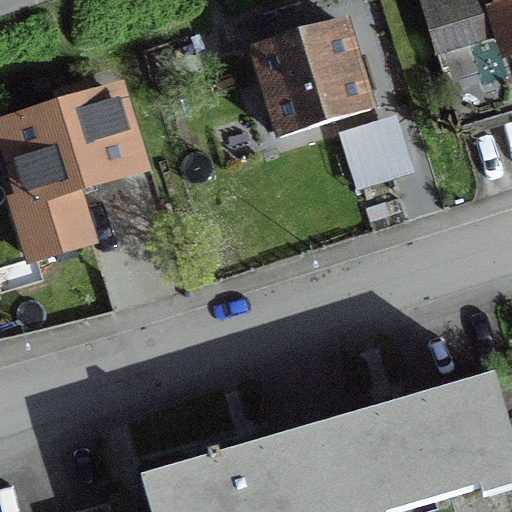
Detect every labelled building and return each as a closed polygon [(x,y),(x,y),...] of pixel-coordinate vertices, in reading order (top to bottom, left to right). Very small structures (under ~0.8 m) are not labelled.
[(456,133),(511,117),(511,70),(508,56),(511,54),(511,0),(421,0),(417,1),(456,133)] [(278,140),(365,113),(340,30),(252,57),(278,140)] [(65,208),(61,193),(132,171),(110,99),(4,132),(30,219),(65,208)] [(246,225),(278,215),(262,164),(231,173),(246,225)] [(146,488),(153,511),(395,511),(449,496),(453,511),(511,511),(511,480),(487,388),(390,417),(255,457),(146,488)]
